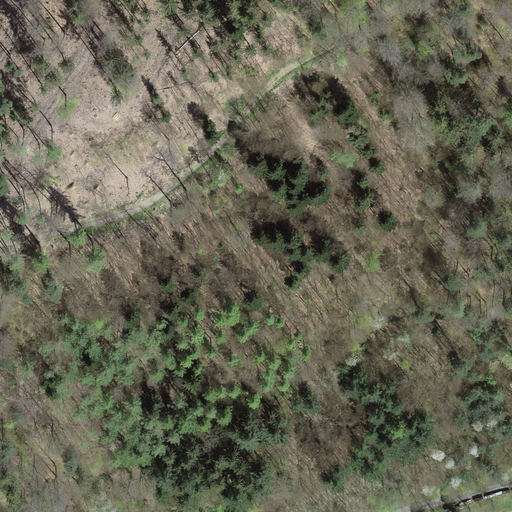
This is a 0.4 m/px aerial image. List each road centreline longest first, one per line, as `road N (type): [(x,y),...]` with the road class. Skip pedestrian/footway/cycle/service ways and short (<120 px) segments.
road 1 (track): [(511,322),(440,309),(400,314),(274,388),(178,429),(49,501),(0,507)]
road 2 (track): [(418,0),(292,64),(208,158),(142,204),(0,243)]
